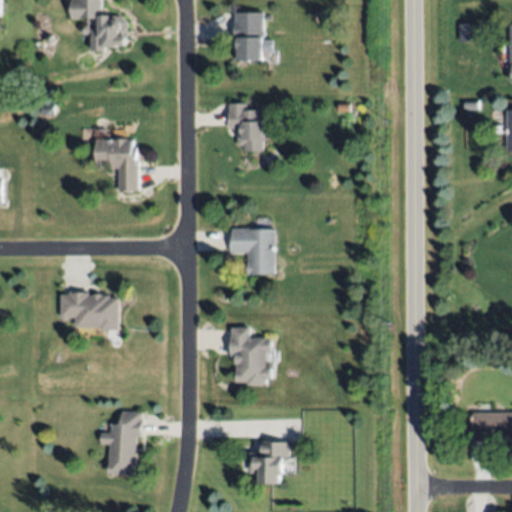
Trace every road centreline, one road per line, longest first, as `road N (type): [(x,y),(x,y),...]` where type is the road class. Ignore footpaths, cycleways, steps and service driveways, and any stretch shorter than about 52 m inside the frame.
road 1 (residential): [(184,0),(191,421),(182,511)]
road 2 (tertiary): [(418,511),(413,0)]
road 3 (residential): [(0,248),(191,249)]
